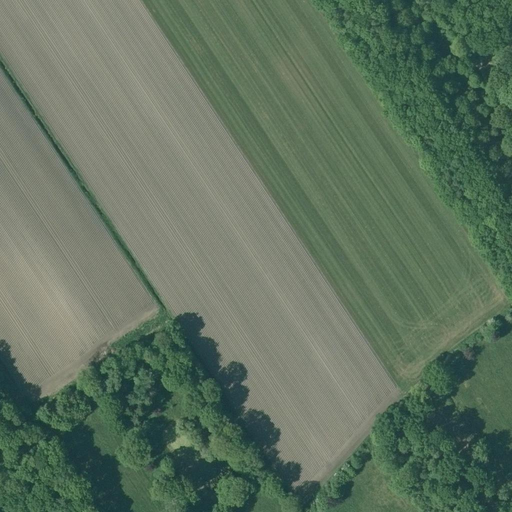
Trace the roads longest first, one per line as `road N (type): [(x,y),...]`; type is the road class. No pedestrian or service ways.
road 1 (track): [(387,0),(511,188)]
road 2 (track): [(511,164),(402,0)]
